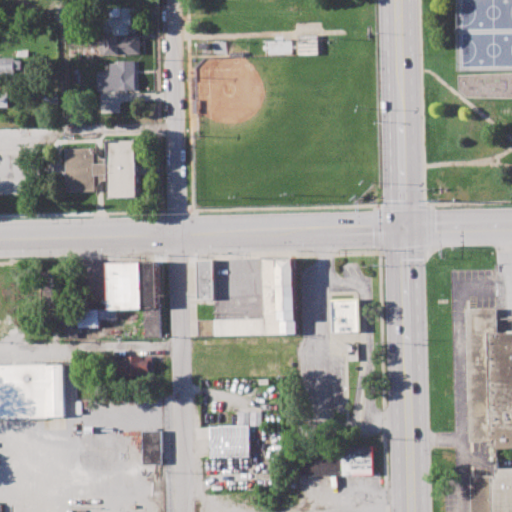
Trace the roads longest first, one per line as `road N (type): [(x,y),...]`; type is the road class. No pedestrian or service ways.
road 1 (primary): [(398,0),(412,511)]
road 2 (residential): [(184,511),(170,0)]
road 3 (tertiary): [(511,224),(0,236)]
